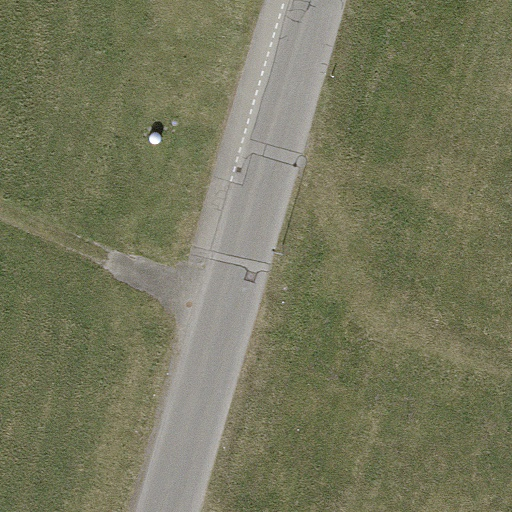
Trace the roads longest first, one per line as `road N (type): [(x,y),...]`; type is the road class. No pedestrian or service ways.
road 1 (tertiary): [(173,511),(320,0)]
road 2 (track): [(234,317),(0,215)]
